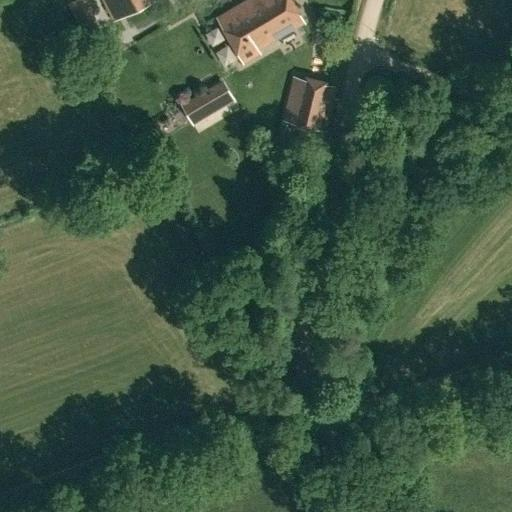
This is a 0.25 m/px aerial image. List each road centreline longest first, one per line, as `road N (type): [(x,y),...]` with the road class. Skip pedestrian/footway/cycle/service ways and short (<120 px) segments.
road 1 (unclassified): [(376,511),(328,424),(303,342),(308,265),(376,0)]
road 2 (track): [(328,424),(511,356)]
road 3 (track): [(362,47),(444,83),(511,87)]
